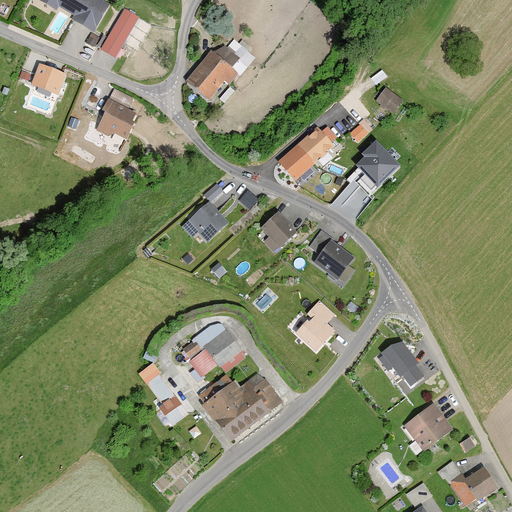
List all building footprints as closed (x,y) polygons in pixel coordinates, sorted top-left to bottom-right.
[(98,0),(36,0),(56,12),(59,7),(74,15),(71,20),(94,33),(109,6),(98,0)] [(125,12),(102,50),(115,58),(138,19),(125,12)] [(210,55),(188,83),(208,99),(231,72),(210,55)] [(65,77),(40,67),(32,87),(57,96),(65,77)] [(22,69),(19,77),(28,79),(30,72),(22,69)] [(404,100),(386,87),(375,102),(392,115),(404,100)] [(110,102),(97,128),(126,142),(139,116),(110,102)] [(357,141),(373,126),(365,117),(349,132),(357,141)] [(317,132),(280,165),(295,181),(332,148),(317,132)] [(401,163),(377,139),(361,154),(365,157),(357,165),(378,186),(401,163)] [(209,201),(224,191),(218,183),(203,193),(209,201)] [(249,189),(239,199),(249,208),(259,198),(249,189)] [(199,232),(207,241),(226,225),(210,206),(184,228),(192,238),(199,232)] [(263,230),(280,248),(294,235),(278,217),(263,230)] [(316,264),(337,280),(352,259),(331,244),(316,264)] [(334,316),(319,303),(308,316),(312,319),(297,336),(316,353),(334,333),(326,326),(334,316)] [(216,359),(222,367),(243,351),(223,326),(184,356),(198,373),(216,359)] [(401,343),(383,356),(400,380),(404,377),(411,386),(423,377),(416,368),(418,366),(401,343)] [(155,401),(169,421),(184,410),(157,370),(145,378),(158,397),(155,401)] [(201,396),(232,436),(270,405),(265,399),(272,393),(258,375),(240,389),(235,382),(233,384),(227,376),(201,396)] [(433,407),(406,428),(424,451),(451,431),(433,407)] [(470,438),(461,442),(465,450),(474,446),(470,438)] [(461,477),(452,484),(466,506),(495,488),(484,471),(465,483),(461,477)] [(406,492),(414,505),(433,495),(424,481),(406,492)]
